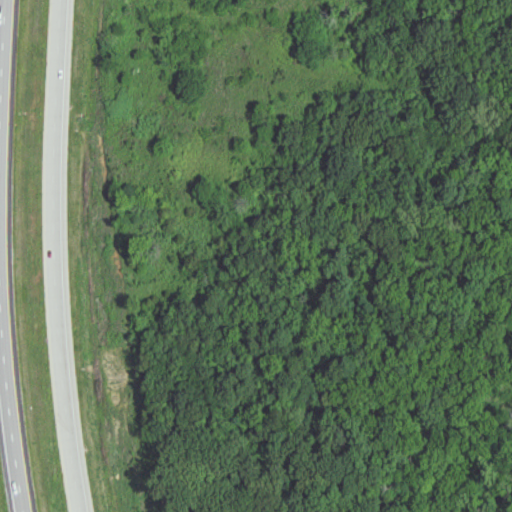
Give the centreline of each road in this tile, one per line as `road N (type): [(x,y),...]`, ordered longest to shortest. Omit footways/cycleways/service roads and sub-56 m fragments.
road 1 (trunk): [(80,511),(56,305),(63,0)]
road 2 (trunk): [(6,0),(2,372),(21,511)]
